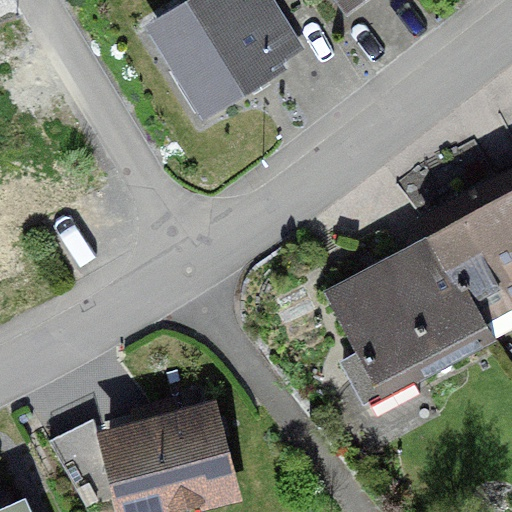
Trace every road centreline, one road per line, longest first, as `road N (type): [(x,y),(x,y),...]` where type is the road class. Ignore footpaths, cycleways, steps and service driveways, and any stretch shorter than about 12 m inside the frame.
road 1 (residential): [(0,371),(193,254),(511,7)]
road 2 (track): [(348,511),(165,273)]
